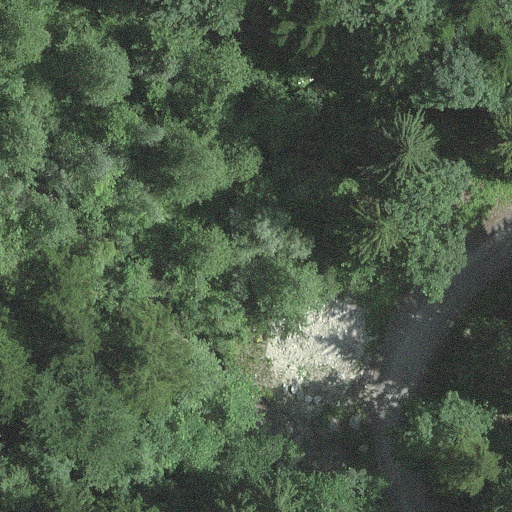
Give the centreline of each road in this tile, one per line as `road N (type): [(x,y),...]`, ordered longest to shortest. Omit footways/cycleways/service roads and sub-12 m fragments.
road 1 (track): [(197,0),(511,106)]
road 2 (track): [(511,248),(449,289),(397,386),(411,498),(420,511)]
